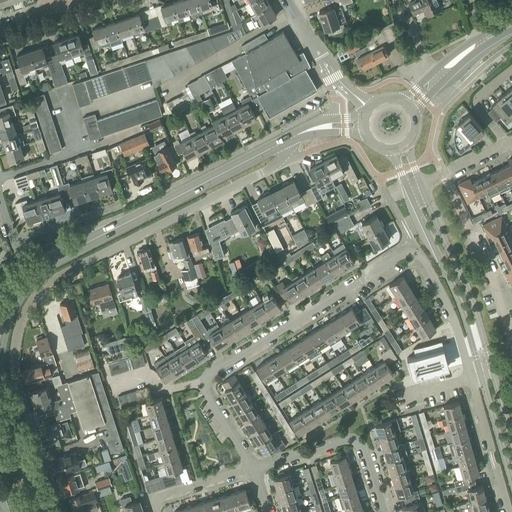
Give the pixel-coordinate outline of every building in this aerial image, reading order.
[(188,12),(184,0),(178,0),(172,2),(177,16),(188,13),(188,12)] [(200,8),(197,0),(184,0),(188,12),(188,13),(190,20),(195,18),(194,16),(202,14),(200,8)] [(197,0),(200,8),(202,14),(212,11),(212,12),(220,10),(216,0),(197,0)] [(228,0),(223,2),(227,14),(232,12),(228,0)] [(256,12),(270,4),(267,0),(252,0),(249,2),(255,12),(256,12)] [(334,0),(336,6),(319,12),(325,29),(326,28),(328,35),(345,30),(343,23),(346,22),(340,5),(352,1),(351,0),(334,0)] [(425,15),(440,9),(436,0),(412,0),(408,2),(413,13),(423,9),(425,15)] [(177,16),(172,2),(160,6),(163,13),(157,15),(161,26),(167,24),(165,20),(177,16)] [(276,15),(270,4),(256,12),(255,12),(250,15),(253,20),(255,19),(259,25),(276,15)] [(231,26),(236,24),(232,12),(227,14),(231,26)] [(131,32),(133,36),(139,34),(137,30),(144,28),(145,32),(150,30),(146,18),(141,20),(139,13),(127,17),(132,31),(131,32)] [(151,17),(155,28),(161,26),(157,15),(151,17)] [(132,31),(127,17),(116,21),(122,40),(133,37),(133,36),(131,32),(132,31)] [(155,28),(151,17),(146,18),(150,30),(155,28)] [(122,42),(122,40),(116,21),(104,25),(109,39),(110,44),(111,46),(122,42)] [(233,30),(226,32),(231,42),(237,38),(239,37),(246,34),(242,27),(240,21),(236,24),(231,26),(232,29),(233,30)] [(370,50),(376,61),(388,55),(382,44),(396,36),(393,22),(363,37),(370,50)] [(109,39),(104,25),(92,29),(94,36),(89,38),(93,49),(110,44),(109,39)] [(209,33),(209,35),(220,31),(218,26),(207,30),(207,31),(207,33),(209,33)] [(195,34),(197,39),(209,35),(209,33),(207,33),(207,31),(207,30),(195,34)] [(251,99),(252,100),(302,69),(297,61),(300,60),(283,30),(268,39),(264,32),(241,45),(245,52),(231,60),(250,96),(251,99)] [(231,42),(226,32),(220,34),(226,45),(231,42)] [(65,38),(71,54),(78,52),(79,55),(84,53),(87,60),(93,58),(88,44),(82,46),(78,34),(65,38)] [(186,41),(187,42),(197,39),(195,34),(184,38),(183,38),(184,41),(186,41)] [(226,45),(220,34),(214,36),(221,48),(226,45)] [(221,48),(214,36),(208,38),(215,51),(221,48)] [(71,54),(65,38),(54,42),(57,54),(51,56),(56,71),(63,69),(60,61),(65,60),(64,56),(71,54)] [(184,38),(171,42),(173,47),(187,42),(186,41),(184,41),(183,38),(184,38)] [(202,40),(210,54),(215,51),(208,38),(202,40)] [(210,54),(202,40),(196,42),(205,57),(210,54)] [(205,57),(196,42),(190,44),(199,60),(205,57)] [(347,54),(358,48),(355,42),(344,47),(347,54)] [(199,60),(190,44),(185,46),(194,63),(199,60)] [(29,50),(34,66),(41,64),(43,67),(48,65),(50,73),(56,71),(51,56),(45,58),(41,46),(29,50)] [(194,63),(185,46),(179,48),(189,66),(194,63)] [(189,66),(179,48),(173,50),(183,70),(189,66)] [(376,61),(370,50),(363,53),(360,48),(355,50),(358,56),(357,56),(363,68),(376,61)] [(141,56),(142,58),(151,54),(150,49),(139,53),(138,54),(139,56),(141,56)] [(34,66),(29,50),(17,54),(21,66),(15,69),(19,83),(26,81),(23,73),(28,72),(27,69),(34,66)] [(183,70),(173,50),(167,52),(178,73),(183,70)] [(178,73),(167,52),(160,54),(161,56),(173,76),(178,73)] [(127,57),(129,62),(142,58),(141,56),(139,56),(138,54),(139,53),(127,57)] [(173,76),(161,56),(160,54),(154,56),(168,79),(173,76)] [(168,79),(154,56),(149,58),(163,82),(168,79)] [(116,61),(117,65),(129,62),(127,57),(116,61)] [(0,74),(12,70),(8,58),(2,60),(4,66),(0,67),(0,74)] [(145,59),(145,61),(151,79),(153,87),(163,82),(149,58),(145,59)] [(117,65),(116,61),(103,65),(105,70),(117,65)] [(145,61),(139,63),(145,80),(151,79),(145,61)] [(139,63),(133,65),(139,82),(145,80),(139,63)] [(133,65),(127,67),(132,84),(139,82),(133,65)] [(215,68),(222,81),(227,78),(221,65),(215,68)] [(127,67),(121,69),(126,86),(132,84),(127,67)] [(222,81),(215,68),(210,71),(216,84),(222,81)] [(305,68),(302,69),(252,100),(253,101),(257,110),(263,107),(269,117),(317,89),(305,68)] [(56,71),(60,84),(67,82),(63,69),(56,71)] [(121,69),(115,71),(120,88),(126,86),(121,69)] [(60,84),(56,71),(50,73),(55,86),(60,84)] [(115,71),(109,73),(114,90),(120,88),(115,71)] [(109,73),(103,74),(108,91),(114,90),(109,73)] [(103,74),(96,76),(102,93),(108,91),(103,74)] [(10,84),(16,82),(14,76),(7,78),(10,84)] [(96,76),(90,78),(96,95),(102,93),(96,76)] [(90,78),(84,80),(86,86),(88,92),(89,97),(96,95),(90,78)] [(193,81),(199,94),(205,91),(198,78),(193,81)] [(86,86),(84,80),(72,84),(74,90),(86,86)] [(199,94),(193,81),(187,84),(193,96),(199,94)] [(86,86),(74,90),(76,96),(88,92),(86,86)] [(88,92),(76,96),(77,101),(90,97),(89,97),(88,92)] [(44,93),(32,97),(34,103),(46,99),(44,93)] [(496,102),(491,106),(492,108),(487,112),(495,121),(500,117),(506,124),(511,118),(511,116),(511,115),(511,103),(504,93),(494,100),(496,102)] [(172,99),(179,112),(184,109),(178,96),(172,99)] [(251,99),(250,96),(241,100),(243,105),(236,109),(244,125),(255,119),(249,106),(253,104),(256,110),(257,110),(253,101),(252,100),(251,99)] [(90,97),(77,101),(79,106),(91,103),(90,97)] [(46,99),(34,103),(35,109),(48,105),(46,99)] [(179,112),(172,99),(167,102),(173,115),(179,112)] [(156,101),(151,102),(156,117),(161,115),(156,101)] [(151,102),(146,104),(150,119),(156,117),(151,102)] [(220,108),(221,110),(224,115),(232,131),(244,125),(236,109),(232,102),(220,108)] [(0,126),(12,123),(10,115),(15,114),(12,104),(0,108),(0,126)] [(146,104),(140,106),(145,121),(150,119),(146,104)] [(48,105),(35,109),(37,114),(49,111),(48,105)] [(140,106),(135,108),(139,123),(145,121),(140,106)] [(135,108),(129,110),(134,125),(139,123),(135,108)] [(28,118),(34,115),(32,110),(26,112),(28,118)] [(129,110),(124,112),(129,127),(134,125),(129,110)] [(49,111),(37,114),(39,120),(51,116),(49,111)] [(124,112),(119,114),(123,129),(129,127),(124,112)] [(456,148),(457,149),(460,153),(479,136),(478,134),(483,130),(468,112),(458,121),(459,122),(458,124),(457,125),(456,126),(456,127),(455,128),(455,129),(454,130),(454,131),(453,132),(453,134),(453,135),(453,136),(453,137),(453,139),(453,140),(453,141),(453,142),(454,144),(454,145),(455,146),(455,147),(456,148)] [(95,114),(83,118),(84,124),(97,120),(95,114)] [(119,114),(113,116),(118,130),(123,129),(119,114)] [(34,115),(28,118),(30,124),(36,121),(34,115)] [(232,131),(224,115),(212,121),(214,124),(220,137),(221,137),(232,131)] [(51,116),(39,120),(41,125),(53,122),(51,116)] [(113,116),(108,117),(112,132),(118,130),(113,116)] [(108,117),(102,119),(107,134),(112,132),(108,117)] [(102,119),(97,121),(98,126),(100,131),(102,136),(107,134),(102,119)] [(151,131),(162,126),(159,119),(148,124),(151,131)] [(97,120),(84,124),(86,129),(98,126),(97,121),(97,120)] [(53,122),(41,125),(43,131),(55,127),(53,122)] [(0,132),(2,138),(16,134),(12,123),(0,126),(0,132)] [(220,137),(214,124),(202,130),(211,146),(222,140),(221,137),(220,137)] [(98,126),(86,129),(88,135),(100,131),(98,126)] [(55,127),(43,131),(45,137),(57,133),(55,127)] [(211,146),(202,130),(190,136),(199,152),(211,146)] [(100,131),(88,135),(89,140),(102,136),(100,131)] [(35,140),(42,138),(40,132),(33,134),(35,140)] [(3,142),(2,143),(4,149),(5,148),(6,150),(20,145),(24,144),(20,133),(16,134),(2,138),(3,142)] [(57,133),(45,137),(46,142),(58,138),(57,133)] [(124,155),(149,144),(144,133),(119,143),(124,155)] [(199,152),(190,136),(179,142),(174,145),(178,154),(184,151),(187,158),(199,152)] [(46,150),(43,141),(42,138),(35,140),(39,152),(46,150)] [(58,138),(46,142),(48,148),(60,144),(58,138)] [(60,144),(48,148),(50,153),(62,149),(60,144)] [(20,145),(6,150),(9,161),(23,157),(20,145)] [(174,165),(176,164),(167,146),(158,150),(159,151),(154,154),(158,161),(157,161),(161,170),(167,167),(167,168),(169,167),(169,169),(172,168),(173,167),(175,166),(174,165)] [(74,158),(76,164),(89,160),(87,154),(74,158)] [(322,161),(331,178),(344,171),(343,170),(345,169),(352,182),(357,179),(345,156),(338,159),(335,154),(322,161)] [(142,178),(152,174),(149,166),(148,166),(145,159),(126,167),(129,175),(131,174),(134,183),(143,179),(142,178)] [(316,164),(310,167),(318,183),(316,184),(310,187),(316,200),(322,197),(319,190),(324,187),(325,183),(325,181),(331,178),(322,161),(321,159),(315,162),(316,164)] [(500,168),(509,188),(511,186),(511,168),(510,164),(509,164),(500,168)] [(95,176),(101,194),(112,190),(110,185),(116,183),(111,168),(105,170),(106,173),(95,176)] [(490,173),(500,193),(509,188),(500,168),(490,173)] [(27,180),(28,180),(40,176),(38,170),(25,174),(27,180)] [(480,178),(488,193),(490,197),(500,193),(490,173),(480,178)] [(27,180),(25,174),(13,178),(17,188),(29,184),(28,180),(27,180)] [(101,194),(95,176),(82,181),(87,198),(101,194)] [(471,182),(469,178),(458,184),(467,203),(478,197),(471,182)] [(480,178),(471,182),(478,197),(488,193),(480,178)] [(282,184),(283,185),(281,186),(289,202),(292,208),(304,201),(306,205),(316,200),(310,187),(300,192),(294,180),(288,182),(288,181),(282,184)] [(87,198),(82,181),(69,185),(68,182),(62,184),(67,198),(73,196),(75,202),(87,198)] [(342,201),(348,199),(341,182),(335,184),(342,201)] [(59,192),(47,197),(52,214),(53,215),(61,212),(61,211),(65,210),(61,200),(67,198),(62,184),(57,186),(59,192)] [(270,192),(278,208),(289,202),(281,186),(270,192)] [(269,192),(269,191),(263,194),(264,195),(257,198),(263,210),(256,214),(263,226),(276,219),(271,211),(278,208),(270,192),(269,192)] [(52,214),(47,197),(34,201),(40,218),(52,214)] [(359,210),(370,205),(366,197),(354,202),(359,210)] [(40,218),(34,201),(27,203),(26,199),(15,203),(20,217),(25,215),(28,222),(40,218)] [(244,205),(230,212),(241,234),(255,226),(245,205),(244,205)] [(353,225),(348,214),(333,220),(341,232),(353,225)] [(367,235),(382,227),(376,215),(361,223),(367,235)] [(491,233),(506,226),(501,216),(482,225),(488,237),(492,235),(491,233)] [(219,240),(234,232),(226,217),(210,226),(211,227),(209,228),(208,227),(204,229),(214,259),(224,256),(219,240)] [(495,243),(510,235),(506,226),(491,233),(492,235),(495,243)] [(382,227),(367,235),(373,247),(389,239),(382,227)] [(322,235),(325,239),(336,232),(333,228),(322,235)] [(204,244),(200,232),(187,236),(191,250),(197,248),(199,255),(211,251),(209,243),(204,244)] [(326,241),(325,239),(322,235),(313,241),(314,242),(313,243),(316,248),(326,241)] [(511,238),(510,235),(495,243),(500,253),(511,246),(511,238)] [(306,237),(295,242),(297,247),(308,240),(306,237)] [(171,259),(188,253),(183,238),(168,242),(171,250),(168,251),(171,259)] [(301,248),(304,252),(315,246),(313,243),(312,241),(301,248)] [(343,243),(332,250),(335,254),(343,268),(350,264),(350,265),(354,262),(354,261),(345,247),(343,243)] [(348,246),(357,259),(362,256),(353,243),(348,246)] [(511,246),(500,253),(505,262),(511,258),(511,246)] [(142,269),(155,265),(149,248),(136,252),(142,269)] [(290,255),(293,259),(304,252),(301,248),(290,255)] [(327,252),(321,256),(324,261),(333,274),(339,271),(343,269),(343,268),(335,254),(330,257),(327,252)] [(293,259),(290,255),(288,253),(278,259),(283,266),(293,259)] [(196,277),(190,259),(182,261),(185,269),(180,271),(183,281),(196,277)] [(314,267),(322,281),(333,274),(324,261),(314,267)] [(201,262),(193,265),(198,279),(205,276),(201,262)] [(262,269),(269,279),(275,275),(269,264),(262,269)] [(303,274),(312,288),(322,281),(314,267),(303,274)] [(269,279),(262,269),(258,271),(264,282),(269,279)] [(159,278),(156,271),(150,272),(152,280),(159,278)] [(132,298),(138,296),(131,273),(116,277),(121,292),(129,290),(132,298)] [(292,281),(301,294),(312,288),(303,274),(292,281)] [(395,295),(409,287),(402,276),(389,284),(395,295)] [(238,287),(241,292),(251,285),(248,281),(238,287)] [(301,294),(292,281),(285,285),(283,281),(276,285),(284,298),(287,296),(291,301),(301,294)] [(102,311),(114,307),(108,284),(89,290),(92,303),(99,301),(102,311)] [(227,294),(230,299),(241,292),(238,287),(227,294)] [(409,287),(395,295),(402,306),(416,297),(409,287)] [(261,300),(269,314),(280,307),(272,293),(261,300)] [(230,299),(227,294),(217,300),(220,305),(230,299)] [(146,295),(139,297),(144,312),(148,324),(154,322),(150,310),(151,310),(146,295)] [(364,300),(370,310),(370,311),(375,308),(368,297),(364,300)] [(409,316),(422,308),(416,297),(402,306),(409,316)] [(68,350),(84,344),(81,333),(83,332),(80,324),(72,300),(59,304),(66,324),(60,326),(64,337),(68,350)] [(220,305),(217,300),(206,307),(209,312),(220,305)] [(250,307),(259,320),(269,314),(261,300),(250,307)] [(359,310),(366,320),(371,317),(365,306),(359,310)] [(240,313),(249,327),(259,320),(250,307),(240,313)] [(366,320),(359,310),(355,313),(352,308),(341,315),(349,328),(360,321),(361,323),(366,320)] [(375,308),(370,311),(377,321),(382,318),(375,308)] [(422,308),(409,316),(415,327),(429,319),(422,308)] [(249,327),(240,313),(229,320),(238,334),(249,327)] [(227,340),(219,327),(216,323),(205,330),(195,315),(191,317),(202,334),(207,331),(217,347),(227,340)] [(330,322),(338,335),(349,328),(341,315),(330,322)] [(384,332),(389,329),(382,318),(377,321),(384,332)] [(429,319),(415,327),(422,338),(436,329),(429,319)] [(219,327),(227,340),(238,334),(229,320),(219,327)] [(320,328),(328,341),(331,346),(341,339),(338,335),(330,322),(320,328)] [(164,334),(167,339),(177,332),(175,327),(164,334)] [(309,335),(317,348),(328,341),(320,328),(309,335)] [(389,329),(384,332),(390,342),(395,339),(389,329)] [(164,334),(155,340),(154,340),(157,345),(167,339),(164,334)] [(184,343),(187,347),(196,360),(207,353),(204,349),(209,346),(202,334),(197,337),(198,340),(192,343),(190,339),(184,343)] [(317,348),(309,335),(298,341),(307,355),(310,359),(320,353),(317,348)] [(53,365),(56,364),(47,336),(36,340),(41,357),(44,356),(47,367),(41,369),(40,365),(23,370),(27,381),(53,372),(52,369),(54,368),(53,365)] [(386,350),(390,347),(383,337),(379,339),(386,350)] [(402,350),(395,340),(395,339),(390,342),(397,353),(402,350)] [(157,345),(154,340),(143,347),(146,352),(157,345)] [(288,348),(296,361),(307,355),(298,341),(288,348)] [(415,356),(407,358),(412,378),(446,369),(440,350),(443,349),(441,341),(413,349),(415,356)] [(347,349),(350,354),(361,347),(358,342),(347,349)] [(196,360),(187,347),(176,353),(185,367),(196,360)] [(385,350),(391,361),(397,358),(390,347),(386,350),(385,350)] [(95,367),(89,348),(72,353),(78,372),(95,367)] [(277,354),(286,368),(296,361),(288,348),(277,354)] [(337,356),(340,360),(350,354),(347,349),(337,356)] [(352,356),(354,361),(365,354),(362,349),(352,356)] [(373,367),(382,381),(393,374),(386,364),(391,361),(385,350),(380,354),(384,360),(373,367)] [(136,355),(140,366),(145,365),(142,353),(136,355)] [(185,367),(176,353),(166,360),(174,374),(185,367)] [(286,368),(277,354),(267,361),(275,374),(286,368)] [(140,366),(136,355),(131,356),(134,368),(140,366)] [(125,358),(129,370),(134,368),(131,356),(125,358)] [(326,363),(329,367),(340,360),(337,356),(326,363)] [(341,363),(344,367),(354,361),(352,356),(341,363)] [(129,370),(125,358),(119,360),(123,372),(129,370)] [(123,372),(119,360),(114,362),(117,373),(123,372)] [(174,374),(166,360),(156,366),(164,380),(174,374)] [(275,374),(267,361),(256,368),(265,381),(275,374)] [(117,373),(114,362),(108,363),(111,375),(117,373)] [(316,369),(319,374),(329,367),(326,363),(316,369)] [(330,370),(333,374),(344,367),(341,363),(330,370)] [(382,381),(373,367),(363,374),(371,387),(382,381)] [(305,376),(308,380),(319,374),(316,369),(305,376)] [(320,376),(323,381),(333,374),(330,370),(320,376)] [(61,381),(62,383),(71,412),(77,410),(83,429),(104,422),(108,434),(105,435),(110,452),(123,448),(98,371),(63,383),(62,381),(61,381)] [(257,385),(262,382),(255,371),(250,373),(257,385)] [(352,380),(361,394),(371,387),(363,374),(352,380)] [(62,383),(61,381),(62,381),(61,375),(51,378),(54,386),(56,385),(62,383)] [(231,401),(245,393),(234,375),(222,382),(226,389),(224,390),(231,401)] [(295,382),(298,387),(308,380),(305,376),(295,382)] [(310,383),(313,387),(323,381),(320,376),(310,383)] [(341,387),(350,401),(361,394),(352,380),(341,387)] [(264,395),(268,392),(262,382),(257,385),(264,395)] [(298,387),(295,382),(284,389),(287,393),(298,387)] [(71,412),(62,383),(56,385),(61,398),(62,402),(60,403),(61,406),(53,409),(57,421),(70,416),(69,412),(71,412)] [(313,387),(310,383),(299,389),(302,394),(313,387)] [(46,411),(53,409),(61,406),(60,403),(62,402),(61,398),(51,401),(46,387),(30,392),(36,410),(45,407),(46,411)] [(140,389),(144,401),(149,399),(146,387),(140,389)] [(331,394),(340,407),(350,401),(341,387),(331,394)] [(135,391),(138,402),(144,401),(140,389),(135,391)] [(287,393),(284,389),(274,396),(277,400),(287,393)] [(289,396),(292,401),(302,394),(299,389),(289,396)] [(138,402),(135,391),(129,393),(133,404),(138,402)] [(271,406),(275,403),(268,392),(264,395),(271,406)] [(123,394),(127,406),(133,404),(129,393),(123,394)] [(238,411),(251,403),(245,393),(231,401),(238,411)] [(127,406),(123,394),(118,396),(121,407),(127,406)] [(321,400),(329,414),(340,407),(331,394),(321,400)] [(292,401),(289,396),(278,403),(281,407),(292,401)] [(148,414),(164,410),(160,398),(145,402),(148,414)] [(329,414),(321,400),(310,407),(318,421),(329,414)] [(446,418),(462,414),(458,401),(442,406),(446,418)] [(244,422),(258,414),(251,403),(238,411),(244,422)] [(275,403),(271,406),(277,417),(282,414),(275,403)] [(300,413),(308,427),(318,421),(310,407),(300,413)] [(152,427),(168,422),(164,410),(148,414),(152,427)] [(418,413),(422,426),(427,424),(423,411),(418,413)] [(308,427),(300,413),(289,420),(298,434),(308,427)] [(258,414),(244,422),(251,433),(265,424),(258,414)] [(282,414),(277,417),(284,427),(288,424),(282,414)] [(414,428),(419,427),(415,414),(410,415),(414,428)] [(449,430),(465,426),(462,414),(446,418),(441,419),(443,425),(448,424),(449,430)] [(130,434),(135,432),(131,420),(126,422),(130,434)] [(379,438),(394,433),(390,420),(375,425),(379,438)] [(64,439),(71,436),(66,421),(59,424),(58,422),(43,427),(46,436),(48,436),(50,443),(56,441),(57,443),(65,440),(64,439)] [(156,439),(171,434),(168,422),(152,427),(156,439)] [(265,424),(251,433),(257,443),(271,435),(265,424)] [(288,424),(284,427),(290,437),(295,434),(288,424)] [(427,424),(422,426),(425,437),(430,436),(427,424)] [(465,426),(449,430),(453,442),(468,438),(465,426)] [(419,427),(414,428),(417,439),(422,438),(419,427)] [(276,431),(271,435),(257,443),(264,453),(272,449),(274,453),(280,450),(285,446),(276,431)] [(133,446),(138,444),(135,432),(130,434),(133,446)] [(394,433),(379,438),(383,450),(398,445),(394,433)] [(160,450),(175,445),(171,434),(156,439),(160,450)] [(430,436),(425,437),(429,449),(434,448),(430,436)] [(453,442),(448,444),(450,449),(454,448),(456,454),(472,450),(470,444),(472,443),(470,437),(468,438),(453,442)] [(422,438),(417,439),(421,452),(426,450),(422,438)] [(398,445),(383,450),(386,462),(402,457),(407,455),(403,443),(398,445)] [(137,457),(142,456),(138,444),(133,446),(137,457)] [(179,457),(175,445),(160,450),(154,452),(155,458),(161,456),(163,462),(179,457)] [(432,461),(437,460),(434,448),(429,449),(432,461)] [(426,450),(421,452),(425,464),(430,462),(426,450)] [(459,466),(475,461),(472,450),(456,454),(459,466)] [(77,460),(75,452),(53,459),(58,473),(71,469),(72,472),(80,469),(79,466),(86,464),(84,458),(77,460)] [(142,456),(137,457),(141,470),(146,468),(142,456)] [(333,473),(348,468),(344,456),(330,460),(333,473)] [(183,469),(179,457),(163,462),(163,463),(157,464),(159,470),(165,468),(167,474),(172,472),(178,471),(183,469)] [(402,457),(386,462),(390,473),(403,469),(406,468),(402,457)] [(437,460),(432,461),(435,473),(440,471),(437,460)] [(475,461),(459,466),(463,478),(459,479),(460,483),(454,485),(454,486),(455,487),(472,482),(472,481),(471,476),(479,474),(475,461)] [(430,462),(425,464),(428,475),(433,473),(430,462)] [(310,466),(314,479),(320,477),(316,465),(310,466)] [(303,469),(306,481),(312,480),(308,467),(303,469)] [(337,485),(352,480),(348,468),(333,473),(337,485)] [(403,469),(390,473),(394,485),(409,480),(406,468),(403,469)] [(78,487),(84,485),(79,471),(60,478),(66,493),(79,489),(78,487)] [(178,471),(172,472),(176,484),(182,482),(178,471)] [(176,484),(172,472),(167,474),(170,485),(176,484)] [(277,490),(292,485),(289,473),(273,478),(277,490)] [(161,476),(165,487),(170,485),(167,474),(161,476)] [(156,477),(159,489),(165,487),(161,476),(156,477)] [(159,489),(156,477),(150,479),(153,491),(159,489)] [(320,477),(314,479),(318,491),(323,489),(320,477)] [(94,483),(97,490),(111,485),(109,478),(94,483)] [(153,491),(150,479),(144,481),(148,492),(153,491)] [(312,480),(306,481),(310,493),(315,492),(312,480)] [(352,480),(337,485),(341,496),(356,491),(352,480)] [(407,500),(419,497),(417,490),(413,491),(409,480),(394,485),(398,497),(405,494),(407,500)] [(466,489),(470,502),(485,497),(482,485),(476,486),(475,481),(472,481),(472,482),(455,487),(454,486),(441,490),(442,495),(456,491),(456,492),(466,489)] [(279,497),(277,498),(279,503),(281,502),(296,498),(292,485),(277,490),(279,497)] [(95,491),(97,497),(111,493),(109,486),(97,490),(95,491)] [(233,493),(238,508),(250,504),(245,489),(233,493)] [(323,489),(318,491),(322,502),(327,501),(323,489)] [(74,511),(77,511),(96,506),(94,500),(96,499),(93,491),(70,499),(74,511)] [(341,496),(338,497),(342,509),(345,508),(360,504),(358,497),(360,497),(358,491),(356,492),(356,491),(341,496)] [(314,505),(319,503),(315,492),(310,493),(314,505)] [(226,511),(238,508),(233,493),(221,497),(226,511)] [(0,511),(10,511),(4,494),(0,495),(0,511)] [(210,500),(213,511),(226,511),(221,497),(210,500)] [(419,497),(407,500),(409,505),(401,508),(402,511),(425,511),(422,501),(420,502),(419,497)] [(466,503),(467,508),(468,511),(477,511),(489,509),(487,503),(489,503),(487,497),(485,497),(471,501),(470,502),(468,502),(467,503),(466,503)] [(296,498),(281,502),(284,511),(292,511),(300,509),(296,498)] [(125,511),(142,511),(139,500),(124,505),(125,511)] [(213,511),(210,500),(198,504),(200,511),(213,511)]
